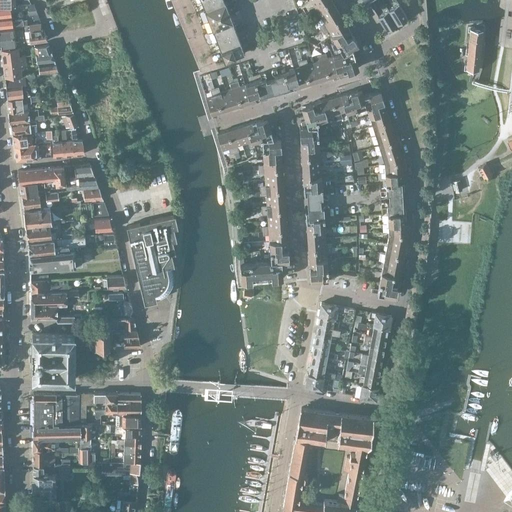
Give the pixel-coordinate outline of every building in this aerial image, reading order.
[(116,0),(106,0),(126,52),(134,49),(116,0)] [(223,0),(200,0),(192,4),(196,13),(225,1),(224,1),(223,0)] [(311,12),(330,0),(310,0),(313,6),(309,9),(311,12)] [(336,8),(331,0),(330,0),(311,12),(313,16),(318,13),(321,18),(336,8)] [(225,1),(196,13),(200,23),(229,12),(225,1)] [(398,3),(388,10),(396,23),(407,17),(398,3)] [(19,4),(0,7),(0,17),(11,16),(11,11),(20,11),(19,4)] [(38,14),(34,4),(27,4),(28,15),(33,14),(38,14)] [(321,18),(324,23),(319,26),(322,30),(342,17),(336,8),(321,18)] [(386,30),(396,23),(388,10),(377,16),(386,30)] [(229,12),(200,23),(204,33),(233,22),(229,12)] [(12,21),(11,16),(0,17),(0,28),(13,26),(23,25),(22,19),(12,21)] [(329,30),(332,35),(347,26),(342,17),(322,30),(324,33),(329,30)] [(233,22),(204,33),(208,43),(236,32),(233,22)] [(30,31),(28,31),(29,37),(25,37),(26,44),(30,43),(47,40),(41,23),(29,25),(30,31)] [(0,38),(17,36),(23,35),(22,30),(14,31),(13,26),(0,28),(0,38)] [(332,35),(343,53),(352,48),(358,44),(350,31),(347,26),(332,35)] [(483,29),(470,28),(465,68),(478,70),(483,29)] [(236,32),(208,43),(212,53),(240,42),(236,32)] [(16,44),(18,43),(24,43),(23,35),(17,36),(0,38),(0,42),(1,49),(17,47),(16,44)] [(240,42),(212,53),(215,63),(224,60),(244,52),(240,42)] [(34,47),(35,55),(31,56),(32,63),(39,62),(54,60),(52,53),(49,44),(34,47)] [(1,49),(3,63),(26,60),(25,55),(21,55),(20,48),(21,47),(20,47),(17,47),(1,49)] [(343,54),(332,57),(338,74),(359,68),(352,48),(343,53),(343,54)] [(329,77),(338,74),(332,57),(327,58),(325,53),(321,54),(329,77)] [(319,61),(315,62),(313,63),(319,80),(329,77),(321,54),(317,56),(319,61)] [(306,59),(302,61),(309,83),(319,80),(313,63),(308,65),(306,59)] [(22,67),(27,66),(26,60),(3,63),(5,77),(24,75),(24,74),(23,74),(22,67)] [(299,67),(294,69),(299,86),(309,83),(302,61),(298,62),(299,67)] [(38,64),(39,73),(58,71),(55,62),(38,64)] [(271,79),(270,79),(266,80),(268,87),(277,84),(278,90),(282,89),(283,91),(291,89),(294,88),(299,86),(294,69),(278,74),(276,68),(272,70),(271,72),(272,74),(274,75),(275,78),(271,79)] [(278,90),(277,84),(268,87),(266,80),(265,78),(266,76),(265,73),(263,72),(259,73),(261,79),(246,84),(252,101),(256,100),(267,96),(266,94),(275,91),(278,90)] [(25,75),(5,78),(7,99),(30,96),(29,88),(26,88),(26,82),(36,81),(35,78),(40,78),(39,74),(35,74),(25,75)] [(241,105),(252,101),(246,84),(239,86),(238,81),(234,82),(241,105)] [(231,88),(225,90),(231,108),(241,105),(234,82),(229,83),(231,88)] [(218,87),(214,88),(221,111),(231,108),(225,90),(220,92),(218,87)] [(221,111),(214,88),(210,89),(211,94),(205,96),(211,114),(221,111)] [(366,105),(363,95),(361,88),(341,94),(346,112),(355,109),(365,105),(366,105)] [(380,90),(363,95),(366,105),(365,105),(369,116),(386,110),(384,104),(385,104),(380,90)] [(56,96),(50,97),(51,107),(57,106),(70,105),(65,92),(55,93),(56,96)] [(341,114),(346,112),(341,94),(331,97),(338,120),(342,119),(341,114)] [(37,95),(30,96),(7,99),(8,112),(23,110),(23,104),(31,103),(31,101),(38,100),(37,95)] [(331,97),(321,100),(327,118),(332,116),(334,121),(338,120),(331,97)] [(318,121),(327,118),(321,100),(316,102),(301,106),(306,121),(301,122),(302,126),(308,125),(317,125),(317,121),(318,120),(318,121)] [(67,113),(67,115),(73,114),(70,105),(57,106),(58,114),(67,113)] [(44,119),(48,118),(47,115),(43,114),(37,115),(37,109),(23,110),(8,112),(10,123),(30,121),(44,119)] [(369,116),(372,125),(389,120),(386,110),(369,116)] [(67,115),(61,116),(65,127),(78,125),(73,114),(67,115)] [(266,117),(252,122),(247,124),(252,141),(262,138),(273,137),(266,117)] [(30,121),(10,123),(12,134),(12,135),(31,132),(35,132),(37,131),(36,120),(30,121)] [(392,129),(389,120),(372,125),(375,135),(392,129)] [(254,146),(252,141),(247,124),(237,127),(242,144),(248,143),(250,148),(254,146)] [(318,136),(317,125),(308,125),(302,126),(299,126),(300,142),(301,147),(319,146),(319,137),(318,136)] [(237,127),(227,130),(234,152),(238,151),(237,146),(242,144),(237,127)] [(53,157),(63,156),(62,141),(58,141),(57,134),(56,135),(55,129),(51,130),(51,138),(52,138),(53,157)] [(83,139),(82,139),(76,139),(75,129),(71,130),(72,140),(73,155),(84,154),(83,139)] [(375,135),(378,145),(395,139),(392,129),(375,135)] [(63,156),(73,155),(72,140),(66,140),(65,130),(61,130),(62,141),(63,156)] [(230,154),(234,152),(227,130),(217,133),(222,150),(228,148),(230,154)] [(35,138),(35,132),(31,132),(12,135),(14,147),(32,144),(36,143),(35,138)] [(280,137),(273,137),(262,138),(263,150),(262,150),(263,159),(281,158),(280,148),(281,148),(280,137)] [(378,145),(381,155),(399,149),(395,139),(378,145)] [(33,152),(32,144),(14,147),(16,160),(27,159),(34,158),(34,152),(33,152)] [(320,152),(319,146),(301,147),(302,157),(325,156),(325,151),(320,152)] [(402,160),(399,149),(381,155),(384,163),(402,160)] [(363,158),(361,150),(352,153),(355,161),(363,158)] [(345,155),(343,155),(344,164),(351,164),(350,155),(345,155)] [(320,160),(325,160),(325,156),(302,157),(302,167),(321,166),(320,160)] [(258,165),(258,170),(282,168),(281,158),(263,159),(263,165),(258,165)] [(403,171),(403,162),(402,160),(384,163),(385,172),(403,171)] [(151,176),(167,171),(164,162),(148,167),(151,176)] [(75,176),(94,175),(90,163),(74,164),(75,176)] [(484,179),(492,174),(486,163),(477,168),(484,179)] [(20,184),(38,181),(44,180),(44,186),(66,183),(64,172),(64,166),(64,165),(18,170),(20,184)] [(302,167),(303,178),(321,177),(327,176),(326,172),(321,172),(321,166),(302,167)] [(282,168),(258,170),(259,174),(264,174),(264,180),(283,178),(282,168)] [(386,203),(394,202),(394,193),(402,193),(401,188),(403,188),(403,189),(404,189),(403,177),(403,171),(385,172),(384,172),(385,182),(386,189),(380,190),(380,195),(385,195),(386,193),(386,198),(386,203)] [(78,184),(69,186),(66,186),(66,191),(83,188),(99,186),(95,176),(78,178),(78,184)] [(307,203),(307,208),(314,207),(313,198),(320,198),(322,197),(324,199),(327,199),(328,197),(328,193),(322,193),(321,177),(303,178),(305,195),(306,195),(307,203)] [(283,188),(283,178),(264,180),(265,185),(259,186),(260,190),(283,188)] [(453,181),(455,192),(462,190),(459,179),(453,181)] [(39,190),(38,181),(20,184),(21,197),(45,194),(45,189),(39,190)] [(103,199),(99,186),(83,188),(84,200),(103,199)] [(284,198),(283,188),(260,190),(260,194),(265,194),(266,200),(284,198)] [(40,205),(40,200),(46,199),(46,201),(59,200),(58,192),(45,194),(21,197),(23,210),(24,212),(50,208),(50,204),(40,205)] [(404,205),(402,206),(402,198),(402,193),(394,193),(394,202),(386,203),(385,201),(381,202),(381,207),(387,207),(387,214),(387,224),(388,224),(406,223),(405,217),(405,205),(404,205)] [(77,197),(71,198),(72,205),(81,204),(80,201),(77,201),(77,197)] [(261,206),(261,210),(285,209),(284,198),(266,200),(266,206),(261,206)] [(324,205),(323,207),(320,207),(320,202),(320,198),(313,198),(314,207),(307,208),(308,211),(305,212),(306,223),(307,228),(325,227),(324,218),(324,211),(329,210),(329,206),(327,205),(324,205)] [(108,214),(104,201),(93,202),(94,216),(108,214)] [(25,225),(49,223),(52,222),(50,208),(24,212),(25,225)] [(286,219),(285,209),(261,210),(262,215),(267,214),(267,220),(286,219)] [(156,298),(156,294),(160,293),(164,290),(167,286),(169,282),(170,277),(169,272),(173,272),(171,265),(174,265),(171,253),(175,252),(172,240),(177,240),(174,228),(178,227),(175,214),(126,226),(144,304),(157,301),(156,298)] [(94,218),(95,231),(113,229),(109,217),(94,218)] [(260,231),(263,231),(286,229),(286,219),(267,220),(268,226),(259,227),(260,231)] [(25,225),(27,241),(54,238),(54,234),(51,234),(49,223),(25,225)] [(406,234),(406,223),(388,224),(388,233),(406,234)] [(335,226),(325,227),(307,228),(307,239),(326,238),(325,232),(336,231),(335,226)] [(268,235),(269,241),(287,240),(286,229),(263,231),(260,231),(251,232),(252,237),(256,237),(256,236),(268,235)] [(105,248),(117,247),(113,232),(103,233),(105,248)] [(388,233),(387,242),(404,245),(406,234),(388,233)] [(27,241),(28,254),(74,250),(75,250),(75,249),(74,249),(74,246),(85,245),(85,247),(86,247),(85,235),(72,236),(62,237),(62,238),(54,238),(27,241)] [(326,244),(326,238),(307,239),(308,250),(332,248),(331,243),(326,244)] [(287,240),(269,241),(270,261),(281,261),(289,261),(288,249),(287,240)] [(387,242),(385,252),(402,255),(404,245),(387,242)] [(308,250),(309,260),(327,259),(326,252),(338,252),(337,248),(332,248),(308,250)] [(28,254),(30,268),(33,268),(34,272),(44,271),(43,267),(82,265),(81,256),(75,256),(74,250),(28,254)] [(401,265),(402,255),(385,252),(383,262),(401,265)] [(239,263),(240,269),(241,282),(262,280),(260,262),(243,263),(243,257),(239,257),(240,263),(239,263)] [(327,259),(309,260),(309,265),(310,280),(322,279),(328,279),(334,278),(334,275),(328,275),(327,259)] [(282,266),(281,261),(270,261),(260,262),(262,280),(282,279),(281,266),(282,266)] [(383,262),(381,272),(399,275),(401,265),(383,262)] [(336,274),(354,278),(355,271),(338,268),(336,274)] [(371,288),(371,291),(377,293),(383,294),(395,296),(397,285),(399,275),(381,272),(378,289),(371,288)] [(126,287),(123,275),(106,276),(106,278),(102,278),(103,288),(125,287),(126,287)] [(48,286),(48,279),(30,281),(31,292),(31,293),(68,290),(68,283),(59,283),(59,285),(48,286)] [(57,314),(57,305),(67,305),(67,297),(79,297),(78,289),(68,290),(31,293),(31,317),(55,317),(57,320),(72,320),(72,316),(60,316),(60,314),(57,314)] [(244,289),(243,297),(251,298),(252,291),(244,289)] [(122,300),(124,300),(124,296),(121,296),(121,292),(108,293),(109,300),(121,299),(121,298),(122,298),(122,300)] [(132,309),(131,304),(129,302),(129,301),(123,301),(124,315),(130,314),(130,312),(131,311),(132,309)] [(320,314),(334,317),(334,318),(335,318),(337,311),(345,313),(344,319),(352,321),(355,309),(336,305),(336,306),(321,303),(319,314),(319,315),(320,314)] [(373,325),(373,324),(388,327),(389,328),(391,316),(374,313),(374,312),(370,312),(369,317),(373,318),(372,325),(373,325)] [(318,324),(332,327),(337,328),(339,319),(335,318),(334,318),(334,317),(320,314),(319,315),(318,324)] [(124,325),(124,329),(136,328),(134,317),(119,318),(118,325),(124,325)] [(388,327),(373,324),(373,325),(372,325),(360,323),(358,323),(357,327),(368,329),(367,334),(386,338),(388,327)] [(345,329),(337,328),(332,327),(318,324),(316,334),(331,337),(331,333),(343,335),(343,339),(349,341),(351,330),(347,330),(345,329)] [(124,346),(140,346),(136,328),(124,329),(123,329),(124,346)] [(112,330),(94,330),(94,347),(110,347),(110,346),(113,346),(112,330)] [(74,334),(32,333),(31,378),(74,379),(74,334)] [(316,334),(314,344),(329,347),(329,343),(334,343),(335,338),(331,337),(316,334)] [(384,347),(386,338),(367,334),(365,334),(363,343),(369,345),(384,347)] [(328,352),(329,347),(314,344),(312,354),(327,357),(336,359),(337,354),(328,352)] [(382,357),(384,347),(369,345),(368,354),(382,357)] [(368,354),(362,353),(360,363),(366,364),(380,367),(382,357),(368,354)] [(326,362),(327,357),(312,354),(310,364),(325,367),(335,369),(336,365),(331,364),(331,363),(326,362)] [(308,374),(324,377),(341,380),(342,375),(324,371),(325,367),(310,364),(308,374)] [(378,377),(380,367),(366,364),(365,369),(357,367),(357,370),(351,369),(351,372),(356,373),(364,374),(378,377)] [(323,384),(324,377),(308,374),(305,385),(323,389),(327,390),(328,385),(323,384)] [(361,383),(377,386),(378,377),(364,374),(362,383),(361,383)] [(377,387),(377,386),(361,383),(361,384),(357,383),(355,395),(360,396),(375,399),(377,387)] [(33,437),(55,437),(78,437),(78,447),(78,452),(78,455),(78,462),(95,462),(95,453),(91,453),(90,437),(95,437),(95,431),(92,431),(92,423),(86,424),(78,424),(79,393),(77,393),(56,393),(33,392),(33,399),(33,424),(33,437)] [(141,392),(117,393),(117,400),(117,413),(122,413),(141,413),(141,400),(141,392)] [(94,393),(79,393),(78,424),(86,424),(86,404),(94,404),(94,402),(94,393)] [(117,413),(117,400),(117,393),(94,393),(94,402),(105,402),(105,409),(95,409),(95,423),(100,424),(107,424),(107,421),(100,421),(100,415),(105,413),(115,413),(117,413)] [(353,511),(366,448),(367,448),(370,440),(373,417),(341,413),(301,407),(295,438),(288,472),(283,507),(281,511),(353,511)] [(184,411),(174,410),(169,455),(179,457),(184,411)] [(141,426),(141,413),(122,413),(117,413),(115,413),(115,425),(122,425),(141,426)] [(141,426),(122,425),(115,425),(115,433),(141,434),(141,426)] [(116,439),(116,443),(118,443),(140,444),(141,435),(124,435),(124,439),(116,439)] [(55,447),(55,437),(33,437),(32,437),(32,449),(55,449),(54,451),(59,451),(59,452),(68,452),(68,447),(55,447)] [(140,444),(118,443),(118,448),(124,448),(124,452),(140,453),(140,444)] [(54,451),(55,449),(32,449),(32,463),(45,463),(54,462),(55,462),(54,451)] [(111,462),(139,461),(140,461),(140,453),(124,452),(124,457),(115,457),(115,452),(111,452),(111,462)] [(129,474),(129,483),(128,492),(118,491),(117,499),(136,500),(138,483),(137,474),(136,474),(136,472),(139,472),(140,462),(140,461),(139,461),(111,462),(101,462),(101,474),(129,474)] [(32,478),(32,488),(45,488),(45,490),(54,490),(55,490),(55,487),(61,487),(61,477),(57,477),(57,474),(70,474),(69,462),(61,462),(60,464),(54,464),(54,462),(45,463),(45,466),(33,466),(33,474),(33,478),(32,478)] [(162,511),(171,511),(177,468),(167,467),(162,511)] [(135,511),(136,500),(117,499),(116,508),(120,508),(119,511),(135,511)] [(56,511),(69,511),(69,501),(56,501),(56,511)]
